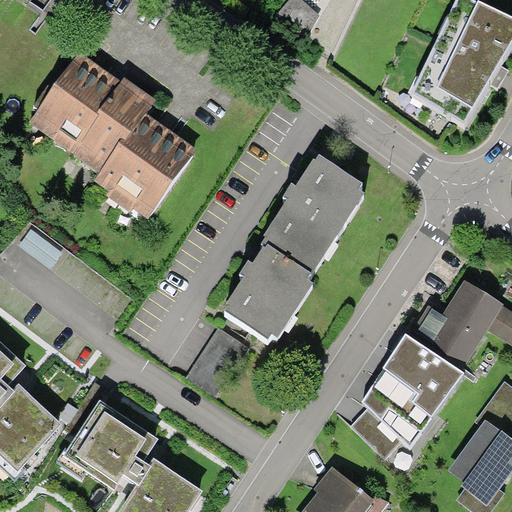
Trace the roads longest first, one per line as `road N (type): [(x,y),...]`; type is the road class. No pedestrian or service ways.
road 1 (residential): [(249,511),(441,223),(471,193)]
road 2 (residential): [(183,0),(471,193)]
